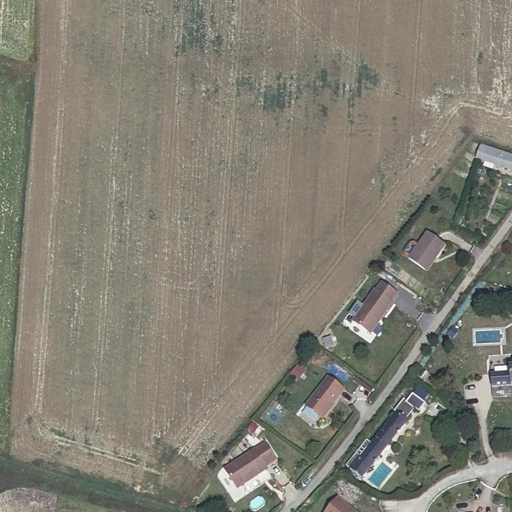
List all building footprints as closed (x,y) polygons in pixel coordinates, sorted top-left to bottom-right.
[(511,171),(511,156),(481,146),(477,160),(511,171)] [(454,229),(458,230),(462,219),(457,217),(453,227),(454,229)] [(427,273),(446,246),(428,234),(409,260),(427,273)] [(398,294),(382,283),(376,291),(375,290),(353,322),(369,333),(378,322),(379,323),(393,303),(392,302),(398,294)] [(421,369),(417,366),(411,374),(416,377),(421,369)] [(511,368),(491,370),(493,389),(511,387),(511,368)] [(344,390),(328,377),(306,406),(323,419),(340,397),(339,396),(344,390)] [(373,390),(356,378),(353,382),(370,394),(373,390)] [(425,406),(409,393),(394,412),(397,414),(362,460),(359,457),(350,469),(351,470),(348,473),(354,477),(356,474),(363,479),(414,413),(418,415),(425,406)] [(276,460),(265,443),(255,451),(254,450),(225,470),(238,489),(254,479),(252,477),(266,467),(276,460)] [(267,469),(266,467),(252,477),(254,479),(267,469)] [(354,511),(338,498),(326,511),(354,511)]
